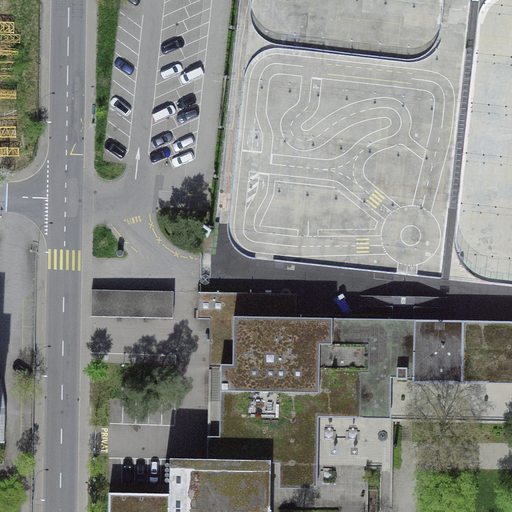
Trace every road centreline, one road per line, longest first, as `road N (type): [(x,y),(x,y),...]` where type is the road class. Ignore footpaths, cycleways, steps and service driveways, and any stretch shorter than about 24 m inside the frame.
road 1 (residential): [(65,198),(59,511)]
road 2 (residential): [(65,198),(68,0)]
road 3 (unknown): [(84,419),(180,421),(201,375)]
